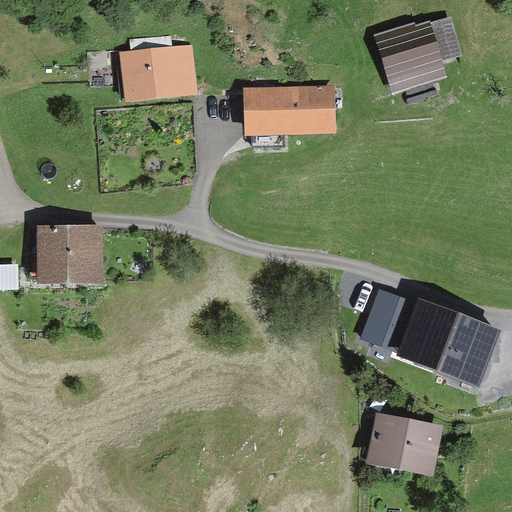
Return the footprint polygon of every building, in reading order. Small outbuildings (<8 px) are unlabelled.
[(428,22),(373,38),(391,97),(445,82),(442,70),(465,64),(453,21),(432,27),(428,22)] [(128,101),(192,94),(187,52),(124,58),(128,101)] [(250,96),(251,134),(331,132),(330,94),(250,96)] [(43,283),(98,282),(97,234),(42,235),(43,283)] [(404,356),(476,381),(493,335),(421,310),(404,356)] [(375,464),(428,473),(435,433),(382,423),(375,464)]
